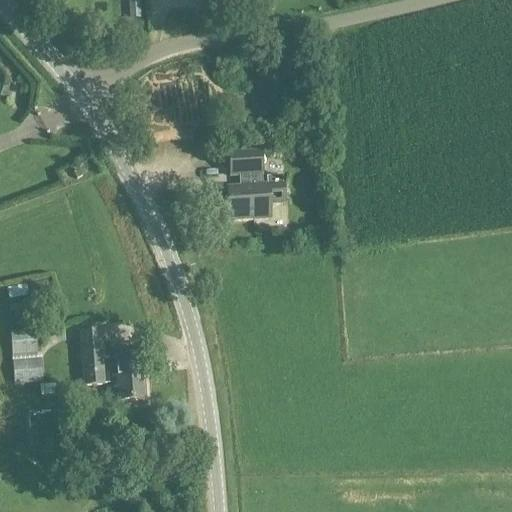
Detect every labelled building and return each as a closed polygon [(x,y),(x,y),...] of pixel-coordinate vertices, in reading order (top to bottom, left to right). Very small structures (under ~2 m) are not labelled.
[(272,0),(255,0),(257,12),(274,10),(272,0)] [(241,98),(229,99),(231,119),(243,118),(241,98)] [(282,177),(266,178),(267,186),(263,187),(261,153),(230,155),(231,177),(243,176),(244,188),(228,189),(230,222),(270,219),(269,205),(284,204),(282,177)] [(12,357),(41,355),(39,331),(10,333),(12,357)] [(101,335),(79,336),(83,387),(105,385),(104,380),(117,379),(119,404),(144,402),(140,358),(115,360),(115,361),(103,362),(101,335)] [(43,383),(41,360),(12,363),(14,386),(43,383)]
